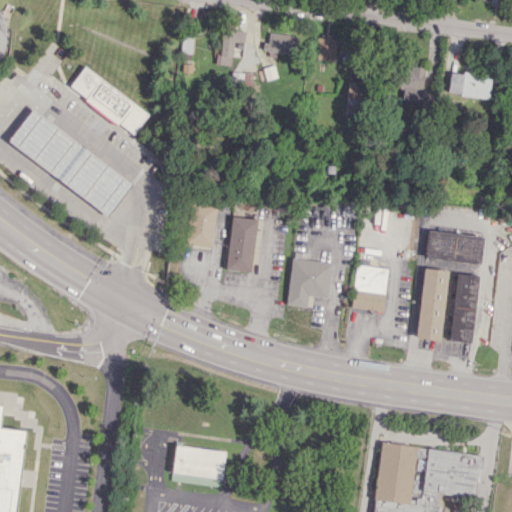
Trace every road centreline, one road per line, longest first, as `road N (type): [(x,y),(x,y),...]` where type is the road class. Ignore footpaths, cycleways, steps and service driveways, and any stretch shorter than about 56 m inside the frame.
road 1 (residential): [(255,0),(511,33)]
road 2 (primary): [(511,401),(272,361)]
road 3 (residential): [(109,335),(113,387),(99,511)]
road 4 (primary): [(272,361),(123,302)]
road 5 (primary): [(123,302),(0,221)]
road 6 (residential): [(123,302),(109,335),(94,341),(0,333)]
